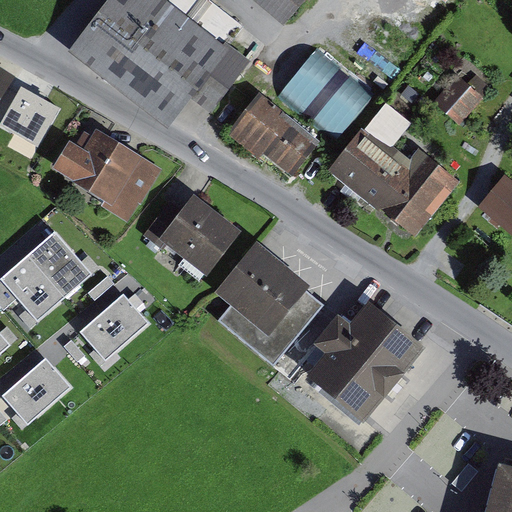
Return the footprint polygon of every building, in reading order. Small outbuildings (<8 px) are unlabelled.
[(250,65),(166,0),(111,0),(72,50),(171,128),(195,96),(214,111),(250,65)] [(259,0),(288,26),(309,0),(259,0)] [(0,104),(19,76),(0,64),(0,104)] [(441,108),(463,126),(487,97),(466,79),(441,108)] [(264,92),(231,132),(262,157),(265,152),(297,178),(335,131),(296,98),(286,110),(264,92)] [(365,128),(333,168),(419,237),(464,181),(423,148),(413,160),(396,147),(416,122),(391,103),(369,131),(365,128)] [(168,169),(100,127),(96,135),(88,130),(80,143),(73,139),(56,165),(110,199),(106,205),(134,223),(168,169)] [(511,180),(488,205),(511,227),(511,180)] [(244,233),(196,195),(186,208),(175,199),(146,235),(166,250),(170,244),(210,275),(244,233)] [(58,231),(3,279),(40,322),(95,275),(58,231)] [(313,285),(259,240),(217,290),(234,305),(222,319),(278,366),(329,305),(309,289),(313,285)] [(126,294),(83,332),(110,362),(153,324),(126,294)] [(429,347),(371,302),(354,325),(338,312),(314,343),(327,353),(307,378),(368,425),(429,347)] [(0,329),(0,357),(14,345),(0,329)] [(49,358),(4,395),(30,425),(74,388),(49,358)] [(511,511),(511,469),(507,468),(495,511),(511,511)]
